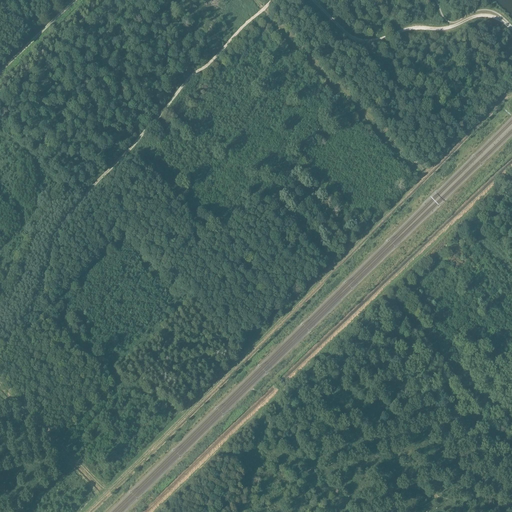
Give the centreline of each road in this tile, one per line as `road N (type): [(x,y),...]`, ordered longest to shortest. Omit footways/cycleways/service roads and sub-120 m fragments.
road 1 (track): [(86,511),(511,94)]
road 2 (track): [(98,511),(511,98)]
road 3 (track): [(511,154),(138,511)]
road 4 (track): [(239,511),(260,410),(511,171)]
road 5 (track): [(313,0),(366,42),(479,14),(511,31)]
road 6 (track): [(257,416),(152,511)]
